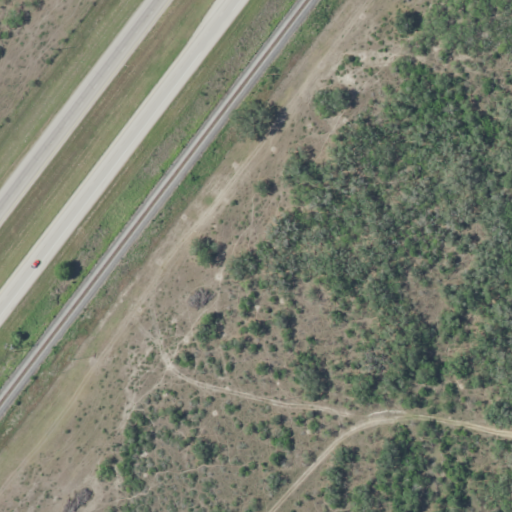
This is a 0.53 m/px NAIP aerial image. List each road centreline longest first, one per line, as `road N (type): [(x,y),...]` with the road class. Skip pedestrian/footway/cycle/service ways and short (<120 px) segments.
road 1 (trunk): [(0,309),(237,0)]
road 2 (trunk): [(155,0),(0,204)]
